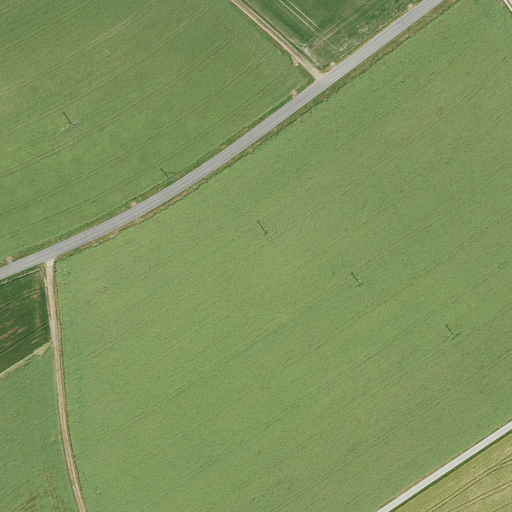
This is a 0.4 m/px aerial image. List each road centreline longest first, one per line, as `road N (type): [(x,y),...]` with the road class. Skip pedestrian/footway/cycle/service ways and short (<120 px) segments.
road 1 (unclassified): [(0,275),(205,170),(437,0)]
road 2 (track): [(383,511),(511,425)]
